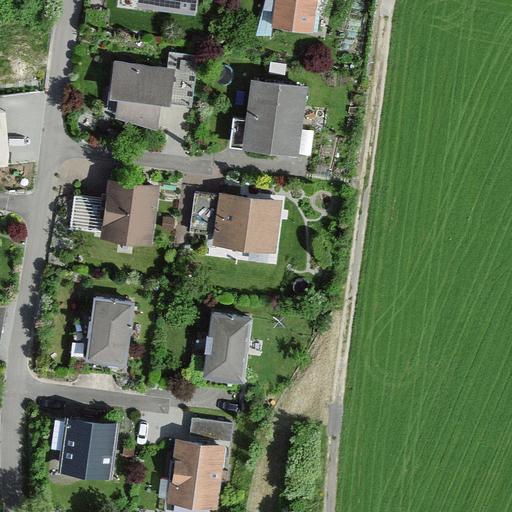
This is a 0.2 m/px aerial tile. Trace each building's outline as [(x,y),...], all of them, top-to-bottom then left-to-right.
[(140,0),(140,5),(195,11),(196,0),(140,0)] [(275,0),(272,27),(312,32),(316,0),(275,0)] [(155,102),(188,106),(194,57),(168,53),(166,68),(107,60),(102,99),(112,100),(110,119),(152,128),(155,102)] [(306,88),(251,82),(243,151),(298,157),(306,88)] [(152,246),(159,186),(107,180),(101,241),(152,246)] [(277,201),(214,193),(213,200),(192,197),(188,234),(209,237),(208,246),(270,254),(277,201)] [(84,361),(125,367),(134,303),(93,297),(84,361)] [(256,322),(210,316),(202,378),(248,384),(256,322)] [(53,470),(109,477),(116,423),(61,416),(53,470)] [(199,416),(199,434),(233,434),(233,416),(199,416)] [(221,446),(172,439),(163,502),(212,509),(221,446)]
